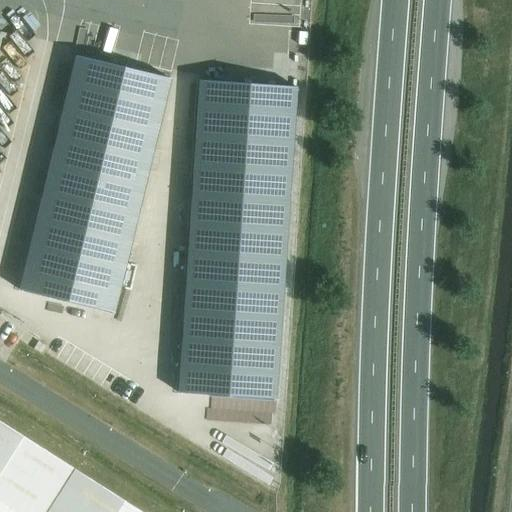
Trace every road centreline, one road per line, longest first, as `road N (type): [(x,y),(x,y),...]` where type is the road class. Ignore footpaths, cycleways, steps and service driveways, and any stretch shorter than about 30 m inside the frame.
road 1 (trunk): [(400,0),(380,226),(372,511)]
road 2 (trunk): [(412,511),(435,0)]
